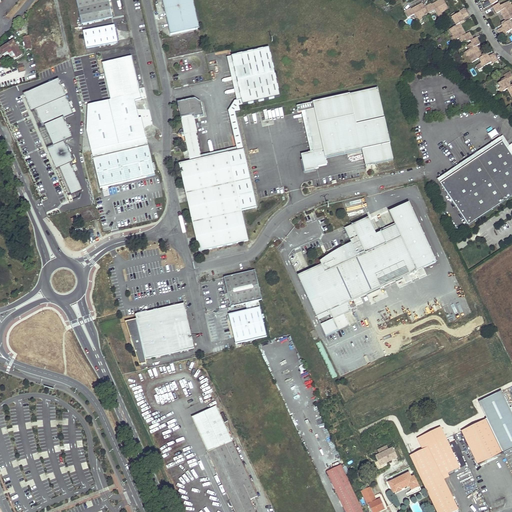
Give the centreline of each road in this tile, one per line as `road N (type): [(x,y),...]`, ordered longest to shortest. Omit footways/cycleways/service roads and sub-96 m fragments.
road 1 (unclassified): [(188,266),(249,254),(300,203),(429,170)]
road 2 (unclassified): [(180,228),(166,147),(168,94),(148,0)]
road 3 (unclassified): [(11,362),(86,392),(144,511)]
road 4 (primary): [(99,362),(165,511)]
road 5 (unknown): [(276,220),(324,334),(358,334)]
road 6 (unknown): [(344,511),(288,377)]
road 7 (unknown): [(179,270),(130,286),(127,303),(184,291)]
